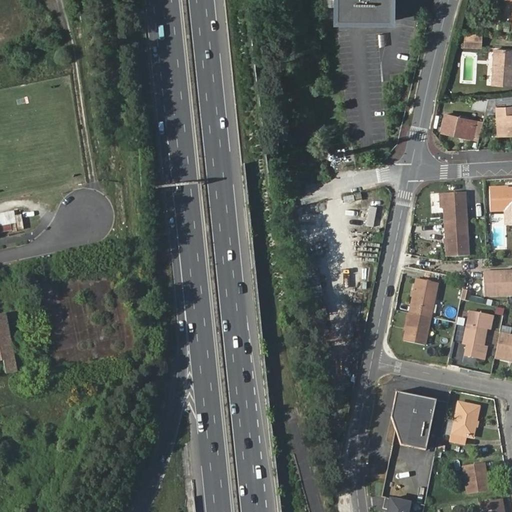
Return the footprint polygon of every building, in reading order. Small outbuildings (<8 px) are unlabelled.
[(391,0),(335,0),(335,20),(391,21),(391,0)] [(465,32),(464,47),(482,48),(483,33),(465,32)] [(511,50),(495,50),(493,84),(511,84),(511,66),(511,67),(511,66),(511,50)] [(473,108),(486,111),(489,98),(475,99),(473,108)] [(504,116),(504,135),(511,134),(511,115),(510,116),(510,107),(497,107),(497,116),(504,116)] [(445,115),(441,132),(473,139),(477,121),(445,115)] [(511,188),(507,189),(490,189),(490,211),(505,211),(506,226),(511,225),(511,188)] [(444,207),(445,222),(466,221),(465,193),(443,194),(444,207)] [(368,206),(366,226),(375,227),(377,207),(368,206)] [(0,233),(24,228),(21,210),(0,213),(0,233)] [(466,221),(445,222),(445,238),(446,244),(446,256),(468,255),(466,221)] [(511,271),(483,273),(484,296),(511,295),(511,271)] [(410,313),(431,318),(438,284),(417,280),(414,292),(413,298),(410,313)] [(487,347),(483,347),(487,328),(490,329),(493,317),(470,312),(463,342),(468,343),(465,356),(485,360),(487,347)] [(425,345),(431,318),(410,313),(405,331),(404,340),(425,345)] [(0,315),(0,360),(3,360),(6,373),(16,371),(5,314),(0,315)] [(360,316),(347,316),(346,340),(360,341),(360,316)] [(501,326),(500,334),(509,336),(511,328),(501,326)] [(496,354),(511,358),(511,336),(509,336),(500,334),(496,354)] [(425,452),(436,401),(396,392),(391,418),(402,447),(425,452)] [(435,413),(444,414),(446,402),(437,400),(435,413)] [(458,403),(450,441),(464,444),(466,436),(472,437),(478,408),(458,403)] [(476,457),(456,461),(457,468),(462,467),(478,464),(476,457)] [(486,478),(486,473),(484,463),(478,464),(462,467),(467,494),(488,490),(486,478)] [(408,511),(410,504),(385,499),(383,510),(388,511),(387,511),(408,511)] [(478,503),(479,511),(501,511),(500,499),(478,503)]
